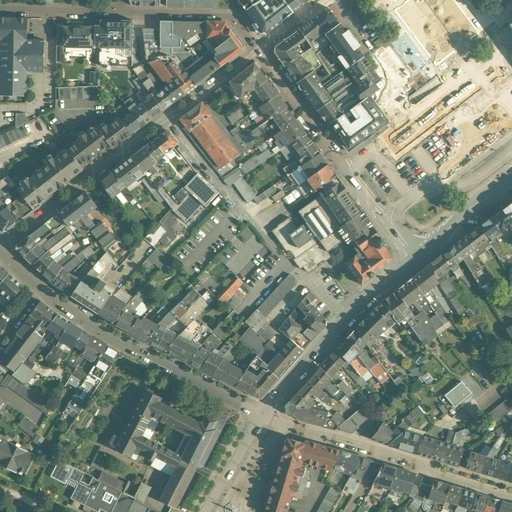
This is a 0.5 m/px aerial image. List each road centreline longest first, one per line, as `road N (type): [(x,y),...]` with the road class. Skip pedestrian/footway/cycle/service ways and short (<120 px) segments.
road 1 (residential): [(258,49),(0,247)]
road 2 (residential): [(258,49),(348,171),(371,158),(433,245)]
road 3 (residential): [(263,415),(118,339),(40,287)]
road 4 (tertiary): [(433,245),(370,293),(263,415)]
road 5 (residential): [(302,430),(511,493)]
road 6 (residential): [(0,10),(127,12)]
